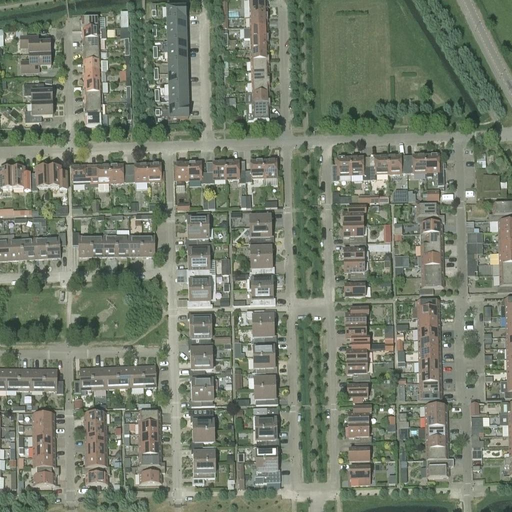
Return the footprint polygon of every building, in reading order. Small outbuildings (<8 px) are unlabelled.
[(249,20),(267,19),(267,8),(258,8),(258,2),(249,2),(249,20)] [(186,22),(185,9),(167,10),(168,22),(186,22)] [(267,19),(249,20),(250,30),(268,30),(267,19)] [(82,31),(100,31),(100,20),(82,20),(82,31)] [(186,22),(168,22),(168,33),(186,33),(186,22)] [(268,41),(268,30),(250,30),(250,41),(268,41)] [(100,31),(82,31),(82,42),(100,42),(100,31)] [(186,33),(168,33),(168,44),(186,43),(186,33)] [(29,57),(51,56),(50,44),(34,44),(34,38),(20,39),(20,51),(29,51),(29,57)] [(268,52),(268,41),(250,41),(250,52),(268,52)] [(100,42),(82,42),(83,53),(101,52),(100,42)] [(186,43),(168,44),(168,55),(186,54),(186,43)] [(101,52),(83,53),(83,64),(101,63),(101,52)] [(269,62),(268,52),(250,52),(250,63),(269,62)] [(186,54),(168,55),(169,65),(187,65),(186,54)] [(51,56),(29,57),(29,63),(21,63),(21,76),(35,75),(35,69),(51,69),(51,56)] [(269,73),(269,62),(250,63),(251,74),(269,73)] [(101,63),(83,64),(83,74),(101,74),(101,63)] [(187,65),(169,65),(169,76),(187,76),(187,65)] [(125,73),(124,73),(119,73),(120,84),(126,84),(130,84),(129,73),(125,73)] [(269,84),(269,73),(251,74),(251,84),(269,84)] [(102,85),(101,74),(83,74),(84,85),(102,85)] [(187,76),(169,76),(169,87),(187,86),(187,76)] [(269,95),(269,84),(251,84),(251,95),(269,95)] [(102,95),(102,85),(84,85),(84,96),(102,95)] [(187,86),(169,87),(170,98),(188,97),(187,86)] [(32,106),(52,105),(52,93),(38,93),(38,87),(24,87),(24,98),(32,98),(32,106)] [(102,106),(102,95),(84,96),(84,107),(102,106)] [(269,95),(251,95),(252,106),(270,106),(269,95)] [(188,97),(170,98),(170,109),(188,108),(188,97)] [(52,105),(32,106),(32,114),(25,114),(25,126),(39,125),(39,118),(53,118),(52,105)] [(102,106),(84,107),(85,118),(103,117),(102,106)] [(252,106),(252,107),(246,107),(246,124),(270,123),(270,106),(252,106)] [(188,108),(170,109),(170,121),(188,121),(188,108)] [(103,117),(85,118),(85,129),(103,128),(103,117)] [(486,168),(486,155),(477,155),(477,169),(486,168)] [(440,157),(425,158),(426,176),(426,180),(432,180),(432,175),(437,175),(437,188),(444,188),(443,164),(441,164),(440,157)] [(407,158),(388,159),(388,177),(407,176),(407,158)] [(426,176),(425,158),(407,158),(407,176),(426,176)] [(375,169),(369,170),(369,177),(370,183),(376,183),(376,177),(388,177),(388,159),(375,159),(375,169)] [(351,178),(350,160),(335,161),(335,168),(331,168),(332,184),(338,184),(338,178),(351,178)] [(363,160),(350,160),(351,178),(369,177),(369,170),(363,170),(363,160)] [(278,162),(263,163),(264,181),(277,181),(277,170),(279,170),(278,162)] [(264,181),(263,163),(251,163),(251,174),(245,174),(245,182),(245,185),(252,185),(252,181),(264,181)] [(226,182),(226,164),(213,165),(207,165),(207,175),(207,186),(214,186),(214,183),(226,182)] [(245,182),(245,174),(239,174),(239,164),(226,164),(226,182),(245,182)] [(188,183),(188,165),(175,166),(176,184),(188,183)] [(207,175),(201,175),(201,165),(188,165),(188,183),(201,183),(201,187),(207,186),(207,175)] [(148,167),(148,185),(161,184),(164,184),(164,174),(161,174),(161,166),(148,167)] [(135,167),(129,168),(129,185),(148,185),(148,167),(135,167)] [(110,186),(110,168),(97,168),(97,179),(91,179),(92,190),(98,190),(98,186),(110,186)] [(123,168),(110,168),(110,186),(129,185),(129,168),(123,168)] [(92,190),(91,179),(85,179),(85,169),(72,169),(72,187),(85,187),(85,190),(92,190)] [(49,190),(48,170),(36,170),(36,176),(30,176),(31,193),(38,193),(38,190),(49,190)] [(48,170),(49,190),(60,190),(60,193),(67,192),(66,175),(60,175),(60,170),(48,170)] [(12,191),(12,171),(0,172),(1,177),(0,177),(0,194),(2,194),(2,191),(12,191)] [(24,171),(12,171),(12,191),(24,191),(24,194),(31,193),(30,176),(24,176),(24,171)] [(485,177),(478,177),(479,200),(506,199),(506,192),(499,192),(499,183),(486,184),(485,177)] [(392,198),(393,205),(408,205),(408,201),(408,193),(395,193),(392,198)] [(439,193),(426,193),(427,204),(439,204),(439,193)] [(241,198),(242,210),(252,210),(252,198),(241,198)] [(358,199),(351,199),(351,206),(370,206),(370,205),(370,198),(358,198),(358,199)] [(511,205),(493,206),(493,217),(488,217),(489,224),(498,224),(511,223),(511,205)] [(442,225),(444,225),(444,218),(439,218),(438,207),(416,208),(417,219),(417,226),(420,226),(442,225)] [(343,228),(363,228),(363,216),(366,216),(365,209),(348,210),(348,216),(343,216),(343,228)] [(250,230),(270,229),(269,220),(273,220),(273,214),(261,214),(261,219),(250,219),(250,230)] [(189,232),(208,231),(208,217),(210,217),(210,215),(185,216),(185,223),(188,222),(189,232)] [(511,223),(498,224),(491,224),(491,235),(498,234),(511,234),(511,223)] [(467,235),(476,235),(477,235),(477,224),(466,224),(466,235),(467,235)] [(442,236),(442,225),(420,226),(420,237),(442,236)] [(363,228),(343,228),(343,240),(349,240),(349,246),(366,245),(366,239),(363,239),(363,228)] [(270,229),(250,230),(251,244),(249,244),(249,246),(274,245),(273,238),(270,239),(270,229)] [(208,231),(189,232),(189,241),(185,241),(186,247),(211,247),(210,245),(208,245),(208,231)] [(511,244),(511,234),(498,234),(499,245),(511,244)] [(91,260),(91,238),(79,238),(79,235),(72,235),(72,248),(78,248),(78,260),(91,260)] [(476,240),(476,235),(467,235),(467,246),(478,245),(477,240),(476,240)] [(59,239),(46,240),(48,261),(61,261),(60,249),(66,248),(65,236),(59,236),(59,239)] [(443,247),(442,236),(420,237),(421,247),(443,247)] [(104,238),(91,238),(91,260),(104,260),(104,238)] [(117,260),(117,238),(104,238),(104,260),(117,260)] [(129,238),(117,238),(117,260),(129,260),(129,238)] [(142,260),(142,238),(129,238),(129,260),(142,260)] [(155,238),(142,238),(142,260),(155,259),(155,238)] [(35,262),(34,240),(21,241),(22,263),(35,262)] [(48,261),(46,240),(34,240),(35,262),(48,261)] [(22,263),(21,241),(9,242),(10,263),(22,263)] [(9,242),(0,242),(0,263),(10,263),(9,242)] [(511,244),(499,245),(499,256),(511,255),(511,244)] [(274,245),(249,246),(249,247),(251,247),(251,261),(270,260),(270,251),(274,251),(274,245)] [(366,245),(349,246),(349,252),(344,252),(344,264),(364,264),(363,252),(367,252),(366,245)] [(477,257),(476,246),(466,246),(467,257),(474,257),(477,257)] [(211,247),(186,247),(186,254),(189,254),(190,263),(209,262),(209,256),(211,256),(213,255),(214,253),(214,248),(212,247),(211,247)] [(443,257),(443,247),(421,247),(421,258),(443,257)] [(511,255),(499,256),(499,267),(511,266),(511,255)] [(443,268),(443,257),(421,258),(421,269),(443,268)] [(467,268),(477,267),(477,261),(474,261),(474,257),(467,257),(467,268)] [(270,260),(251,261),(252,275),(250,275),(250,277),(274,276),(274,270),(271,270),(270,260)] [(229,261),(221,262),(221,278),(229,278),(229,261)] [(209,262),(190,263),(190,272),(186,272),(186,278),(211,278),(211,276),(209,276),(209,262)] [(364,275),(364,264),(344,264),(344,276),(350,276),(350,282),(367,281),(367,275),(364,275)] [(511,266),(499,267),(499,278),(511,277),(511,266)] [(477,267),(467,268),(467,278),(475,278),(474,274),(477,274),(477,267)] [(443,268),(421,269),(421,280),(443,279),(443,268)] [(274,276),(250,277),(250,278),(252,278),(252,292),(271,292),(271,283),(275,282),(274,276)] [(511,277),(499,278),(500,288),(497,288),(497,295),(511,295),(511,288),(511,277)] [(211,280),(211,278),(186,278),(187,285),(190,285),(190,294),(210,293),(209,280),(211,280)] [(443,279),(421,280),(422,290),(419,290),(419,297),(434,297),(433,291),(444,290),(443,279)] [(367,281),(350,282),(350,288),(345,288),(345,300),(365,300),(364,288),(367,288),(367,281)] [(379,281),(380,289),(391,289),(391,281),(379,281)] [(271,292),(252,292),(253,306),(250,306),(250,308),(275,307),(275,301),(272,301),(271,292)] [(210,293),(190,294),(191,303),(187,303),(187,310),(212,309),(212,307),(210,307),(210,293)] [(506,319),(511,318),(511,300),(503,301),(503,308),(505,308),(506,319)] [(418,321),(440,320),(439,309),(438,303),(415,303),(415,310),(417,310),(418,321)] [(346,329),(366,329),(365,318),(368,317),(368,310),(351,311),(351,317),(345,317),(346,329)] [(253,329),(272,329),(272,320),(276,320),(275,313),(246,314),(246,319),(248,320),(253,320),(253,329)] [(191,331),(211,330),(210,315),(187,316),(188,322),(191,322),(191,331)] [(440,320),(418,321),(418,332),(440,331),(440,320)] [(272,329),(253,329),(254,343),(251,343),(251,345),(276,344),(276,338),(273,338),(272,329)] [(366,329),(346,329),(346,341),(351,341),(352,347),(369,347),(369,340),(366,340),(366,329)] [(211,330),(191,331),(192,340),(188,340),(188,347),(213,346),(213,344),(211,344),(211,330)] [(440,331),(418,332),(418,342),(440,342),(440,331)] [(440,342),(418,342),(418,353),(441,353),(440,342)] [(235,345),(235,360),(243,360),(242,344),(235,345)] [(276,344),(251,345),(252,347),(254,347),(254,361),(273,360),(273,351),(276,351),(276,344)] [(213,348),(213,346),(188,347),(189,353),(192,353),(192,362),(212,362),(211,348),(213,348)] [(369,347),(352,347),(352,353),(346,353),(347,365),(367,365),(366,354),(369,353),(369,347)] [(441,353),(418,353),(419,364),(441,363),(441,353)] [(273,360),(254,361),(254,375),(252,375),(252,376),(260,376),(277,376),(277,369),(273,369),(273,360)] [(212,362),(192,362),(193,371),(189,371),(189,378),(205,377),(205,373),(212,373),(212,362)] [(441,374),(441,363),(419,364),(419,375),(441,374)] [(367,365),(347,365),(347,377),(352,377),(353,383),(370,383),(370,376),(367,376),(367,365)] [(143,368),(130,369),(131,390),(143,390),(143,368)] [(156,368),(143,368),(143,390),(156,389),(156,368)] [(118,391),(117,369),(105,370),(106,392),(118,391)] [(130,369),(117,369),(118,391),(131,390),(130,369)] [(93,392),(92,370),(79,371),(80,383),(74,383),(74,396),(81,396),(81,393),(93,392)] [(106,392),(105,370),(92,370),(93,392),(106,392)] [(6,371),(6,393),(19,393),(19,371),(6,371)] [(32,371),(19,371),(19,393),(31,393),(32,371)] [(32,371),(31,393),(44,393),(44,372),(32,371)] [(57,372),(44,372),(44,393),(56,393),(56,396),(63,396),(63,384),(57,384),(57,372)] [(441,374),(419,375),(419,386),(441,385),(441,374)] [(277,376),(260,376),(260,381),(254,381),(255,392),(274,391),(274,382),(277,382),(277,376)] [(205,377),(189,378),(189,384),(193,384),(193,393),(212,393),(212,382),(205,382),(205,377)] [(370,383),(353,383),(353,389),(347,390),(348,401),(353,401),(353,405),(363,405),(363,401),(368,401),(367,389),(370,389),(370,383)] [(441,385),(419,386),(420,396),(417,396),(417,403),(440,403),(440,396),(442,396),(441,385)] [(274,400),(274,391),(255,392),(255,403),(256,403),(256,407),(278,407),(278,400),(274,400)] [(212,393),(193,393),(193,403),(190,403),(190,409),(215,408),(215,407),(213,407),(212,393)] [(478,406),(470,406),(471,418),(478,418),(478,412),(484,412),(484,406),(478,406)] [(425,419),(447,419),(447,408),(425,408),(425,419)] [(348,428),(368,428),(368,417),(371,417),(371,409),(353,410),(354,416),(348,417),(348,428)] [(256,433),(275,432),(275,423),(278,423),(278,411),(247,412),(247,415),(253,415),(253,419),(256,419),(256,433)] [(194,434),(214,434),(213,412),(190,413),(190,425),(194,425),(194,434)] [(138,426),(160,425),(160,414),(138,414),(138,426)] [(84,427),(106,426),(106,415),(84,416),(84,427)] [(32,428),(54,427),(54,416),(32,417),(32,428)] [(447,419),(425,419),(426,430),(447,429),(447,419)] [(471,429),(483,428),(483,420),(471,420),(471,429)] [(160,436),(160,425),(138,426),(139,436),(160,436)] [(106,426),(84,427),(84,437),(106,437),(106,426)] [(54,427),(32,428),(32,438),(54,438),(54,427)] [(369,439),(368,428),(348,428),(349,440),(354,440),(354,446),(372,446),(372,439),(369,439)] [(483,435),(483,428),(471,429),(471,439),(479,439),(479,435),(483,435)] [(448,440),(447,429),(426,430),(426,441),(448,440)] [(275,432),(256,433),(256,447),(254,447),(254,448),(279,448),(279,441),(275,441),(275,432)] [(214,434),(194,434),(194,444),(191,444),(191,450),(203,450),(203,445),(214,445),(214,434)] [(161,447),(160,436),(139,436),(139,447),(161,447)] [(107,448),(106,437),(84,437),(85,448),(107,448)] [(55,449),(54,438),(32,438),(33,449),(55,449)] [(448,440),(426,441),(426,451),(448,451),(448,440)] [(372,446),(354,446),(355,452),(349,453),(349,465),(355,464),(369,464),(369,463),(369,453),(372,453),(372,446)] [(161,447),(139,447),(139,458),(161,458),(161,447)] [(107,459),(107,448),(85,448),(85,459),(107,459)] [(279,448),(254,448),(254,450),(256,450),(257,464),(276,463),(276,454),(279,454),(279,448)] [(55,449),(33,449),(33,460),(55,460),(55,449)] [(203,450),(191,450),(191,457),(195,456),(195,466),(214,465),(214,451),(216,451),(216,449),(203,450)] [(482,461),(481,450),(472,450),(472,462),(482,461)] [(448,451),(426,451),(426,462),(448,462),(448,461),(448,451)] [(161,458),(139,458),(139,469),(161,468),(165,468),(165,465),(161,465),(161,458)] [(107,469),(107,459),(85,459),(85,470),(107,469)] [(55,470),(55,460),(33,460),(33,471),(55,470)] [(448,462),(426,462),(427,469),(426,469),(427,480),(449,480),(448,469),(454,469),(453,461),(448,461),(448,462)] [(276,463),(257,464),(257,478),(255,478),(255,480),(263,479),(263,485),(280,485),(280,479),(280,473),(276,473),(276,463)] [(355,464),(355,470),(350,471),(350,483),(358,482),(358,487),(369,487),(369,482),(370,482),(369,471),(372,471),(372,463),(369,463),(369,464),(355,464)] [(214,465),(195,466),(195,481),(192,481),(192,487),(204,487),(204,481),(217,481),(217,479),(215,479),(214,465)] [(139,469),(137,469),(137,476),(139,476),(140,487),(162,486),(161,476),(165,476),(165,468),(161,468),(139,469)] [(85,470),(81,470),(82,477),(85,477),(86,488),(108,487),(107,477),(110,477),(110,469),(107,469),(85,470)] [(33,471),(31,471),(31,478),(33,478),(33,489),(55,488),(55,478),(59,478),(59,470),(55,470),(33,471)]
